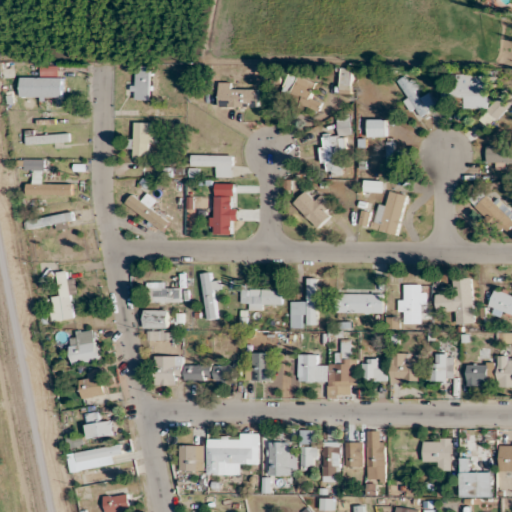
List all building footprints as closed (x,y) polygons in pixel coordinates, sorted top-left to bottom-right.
[(42,77),(21,77),(21,97),(62,97),(62,66),(42,66),(42,77)] [(134,99),(158,99),(158,66),(134,66),(134,99)] [(340,93),(353,93),(353,68),(340,68),(340,93)] [(289,99),(318,111),(322,102),(311,98),(317,82),(290,72),(282,91),(291,95),(289,99)] [(490,74),(454,74),(454,102),(490,102),(490,74)] [(414,116),(436,108),(430,92),(417,97),(409,76),(400,80),(414,116)] [(258,106),(258,88),(237,88),(237,82),(219,82),(219,106),(258,106)] [(325,175),(344,174),(342,134),(352,134),(351,114),(337,115),(338,135),(323,136),(325,175)] [(368,137),(386,137),(386,119),(368,119),(368,137)] [(156,144),(156,122),(132,122),(132,156),(148,156),(148,144),(156,144)] [(69,132),(26,133),(26,143),(69,142),(69,132)] [(381,142),(381,173),(394,173),(394,143),(381,142)] [(486,162),(496,162),(496,166),(511,166),(511,144),(486,144),(486,162)] [(233,176),(233,155),(192,155),(192,165),(213,165),(213,176),(233,176)] [(72,183),(44,183),(44,159),(20,159),(20,170),(33,170),(33,182),(27,182),(27,195),(72,195),(72,183)] [(384,180),(364,180),(364,191),(384,192),(384,180)] [(204,212),(200,216),(212,228),(238,203),(223,188),(202,210),(204,212)] [(376,228),(397,233),(406,194),(385,189),(376,228)] [(293,204),(316,227),(335,208),(320,193),(314,199),(306,191),(293,204)] [(152,210),(158,200),(147,193),(143,201),(132,194),(125,206),(165,231),(171,221),(152,210)] [(511,228),(511,208),(502,208),(502,196),(474,196),(474,212),(491,212),(491,228),(511,228)] [(25,221),(27,230),(73,219),(71,210),(25,221)] [(207,319),(216,318),(214,293),(222,292),(220,280),(211,281),(211,272),(202,273),(207,319)] [(453,278),(454,292),(437,292),(437,312),(457,311),(457,324),(475,323),(473,277),(453,278)] [(324,278),(306,278),(306,299),(291,298),(291,327),(302,327),(302,318),(323,318),(324,278)] [(149,302),(181,302),(181,291),(171,291),(171,282),(149,282),(149,302)] [(400,312),(406,312),(406,322),(424,323),(425,284),(401,284),(400,312)] [(282,309),(282,288),(242,288),(242,305),(249,305),(249,309),(282,309)] [(489,306),(511,314),(511,293),(496,288),(489,306)] [(384,313),(384,293),(338,293),(338,313),(384,313)] [(169,309),(145,309),(144,327),(168,327),(169,309)] [(299,354),(298,383),(356,384),(356,340),(339,340),(338,363),(318,363),(318,354),(299,354)] [(272,381),(272,352),(254,352),(254,365),(247,365),(247,381),(272,381)] [(421,383),(421,363),(412,363),(412,352),(391,352),(391,383),(421,383)] [(453,353),(436,353),(436,363),(428,363),(428,381),(453,381),(453,353)] [(511,354),(498,354),(498,387),(511,386),(511,354)] [(183,356),(156,356),(156,385),(173,385),(173,375),(183,375),(183,356)] [(379,358),(362,358),(362,381),(387,381),(387,367),(379,367),(379,358)] [(494,385),(494,362),(467,362),(467,385),(494,385)] [(211,381),(211,363),(186,363),(186,381),(211,381)] [(241,364),(215,364),(215,381),(241,381),(241,364)] [(318,429),(301,429),(301,467),(318,467),(318,429)] [(207,475),(239,475),(239,464),(258,464),(258,433),(239,433),(239,439),(207,439),(207,475)] [(423,462),(453,462),(453,439),(423,439),(423,462)] [(270,475),(290,475),(290,441),(270,441),(270,475)] [(386,441),(367,441),(367,481),(386,481),(386,441)] [(203,470),(203,444),(180,444),(180,470),(203,470)] [(511,444),(500,445),(500,475),(511,475),(511,471),(511,444)] [(341,480),(341,445),(323,445),(323,480),(341,480)] [(363,446),(345,446),(345,466),(363,466),(363,446)] [(461,497),(491,497),(491,470),(469,470),(469,458),(461,458),(461,497)]
